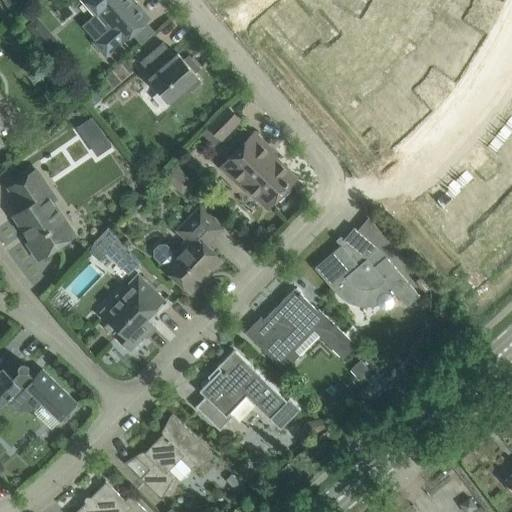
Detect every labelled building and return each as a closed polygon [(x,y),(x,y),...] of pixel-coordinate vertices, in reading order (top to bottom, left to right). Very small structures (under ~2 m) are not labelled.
[(87,0),(98,12),(100,10),(112,25),(109,28),(112,32),(98,45),(108,56),(122,44),(136,32),(151,19),(137,3),(136,5),(131,0),(87,0)] [(38,19),(27,29),(37,40),(48,31),(38,19)] [(148,55),(141,62),(152,75),(149,78),(160,90),(158,92),(168,104),(170,102),(173,105),(187,93),(191,90),(193,92),(202,84),(200,81),(202,80),(196,73),(201,68),(190,55),(184,59),(178,52),(175,55),(163,42),(148,55)] [(102,98),(94,89),(84,97),(92,106),(102,98)] [(221,139),(241,119),(228,107),(208,127),(221,139)] [(92,117),(77,127),(86,139),(100,129),(92,117)] [(248,187),(254,193),(268,207),(296,178),(276,158),(278,156),(255,133),(222,166),(245,189),(248,187)] [(172,164),(162,174),(168,180),(169,179),(172,175),(178,169),(172,164)] [(39,259),(56,248),(74,235),(47,195),(51,192),(36,170),(26,176),(10,188),(24,209),(15,215),(32,239),(28,242),(39,259)] [(222,260),(207,244),(222,228),(201,207),(184,224),(196,235),(177,255),(172,250),(164,242),(158,243),(152,249),(154,256),(191,292),(222,260)] [(270,234),(262,225),(252,235),(260,243),(270,234)] [(342,245),(315,268),(328,283),(333,289),(347,277),(352,283),(353,284),(354,285),(347,300),(349,303),(364,307),(378,305),(379,305),(382,308),(386,309),(390,308),(393,305),(394,301),(394,296),(397,294),(407,306),(420,295),(378,247),(370,240),(355,227),(344,240),(349,244),(344,248),(342,245)] [(95,241),(90,252),(99,261),(107,253),(129,275),(142,262),(108,228),(95,241)] [(107,318),(120,330),(115,335),(130,350),(144,336),(146,337),(155,328),(146,319),(165,300),(139,275),(113,301),(118,306),(107,318)] [(419,277),(415,281),(424,291),(428,288),(419,277)] [(318,310),(300,293),(295,288),(282,302),(284,304),(278,310),(276,308),(263,320),(278,334),(263,349),(285,371),(301,355),(290,345),(309,326),(343,359),(357,345),(319,309),(318,310)] [(287,401),(249,364),(235,350),(218,367),(221,370),(200,391),(206,397),(196,407),(210,421),(220,431),(233,417),(239,423),(256,406),(280,430),(301,409),(290,398),(287,401)] [(61,420),(77,403),(43,369),(35,378),(28,371),(29,370),(29,368),(28,366),(27,364),(25,363),(23,363),(22,364),(20,365),(19,366),(18,368),(19,370),(20,372),(13,379),(3,370),(2,371),(0,369),(0,403),(2,406),(5,403),(8,406),(12,408),(17,410),(21,410),(26,410),(31,409),(35,408),(39,405),(43,402),(61,420)] [(216,456),(187,428),(172,414),(162,434),(163,435),(140,459),(150,469),(141,478),(155,492),(162,499),(173,479),(166,472),(183,455),(197,468),(216,456)] [(240,480),(230,490),(239,499),(249,490),(240,480)] [(126,501),(121,496),(106,482),(76,511),(147,511),(131,496),(126,501)]
